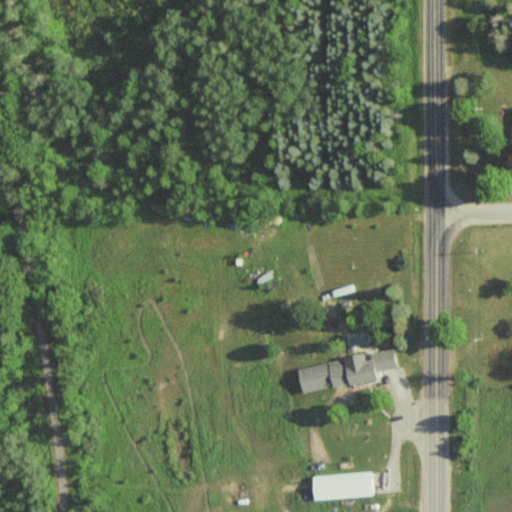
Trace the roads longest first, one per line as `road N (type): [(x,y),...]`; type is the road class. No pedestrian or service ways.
road 1 (tertiary): [(435,511),(438,211)]
road 2 (tertiary): [(438,211),(436,0)]
